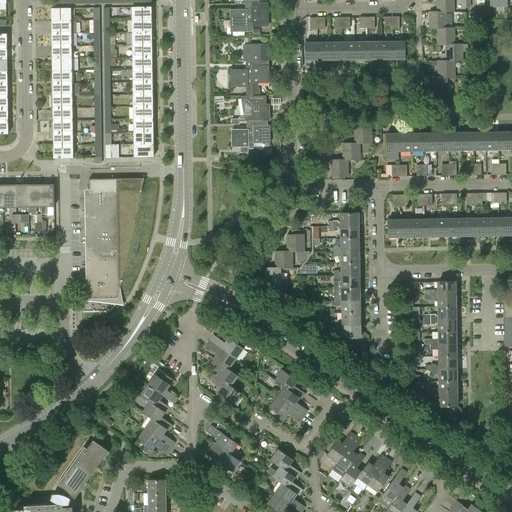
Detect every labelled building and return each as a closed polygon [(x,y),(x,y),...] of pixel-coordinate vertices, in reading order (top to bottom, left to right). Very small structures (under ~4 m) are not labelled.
[(251,0),(251,7),(252,27),(268,27),(267,3),(259,3),(259,1),(259,0),(251,0)] [(436,0),(437,13),(446,13),(454,13),(453,0),(436,0)] [(252,30),(252,27),(251,7),(246,7),(246,11),(230,11),(231,32),(251,32),(252,30)] [(132,21),(151,21),(151,8),(132,8),(132,21)] [(78,17),(71,17),(71,9),(51,9),(51,22),(76,22),(80,22),(80,19),(78,17)] [(446,13),(437,13),(429,13),(429,30),(437,29),(446,29),(446,28),(446,13)] [(334,29),(342,29),(342,18),(334,18),(334,29)] [(350,18),(342,18),(342,29),(350,29),(350,18)] [(360,29),(368,29),(368,18),(360,18),(360,29)] [(376,18),(368,18),(368,29),(376,29),(376,18)] [(132,34),(152,33),(151,21),(132,21),(132,34)] [(76,22),(51,22),(52,34),(71,34),(76,34),(76,22)] [(446,28),(446,29),(437,29),(437,46),(446,46),(454,45),(454,28),(446,28)] [(132,46),(152,46),(152,33),(132,34),(132,46)] [(52,47),(71,47),(71,34),(52,34),(52,47)] [(367,43),(367,60),(380,60),(379,42),(367,43)] [(379,42),(380,60),(392,60),(392,42),(379,42)] [(404,42),(392,42),(392,60),(405,60),(404,42)] [(305,61),(317,61),(317,43),(305,43),(305,61)] [(317,43),(317,61),(330,61),(330,43),(317,43)] [(330,43),(330,61),(343,61),(342,43),(330,43)] [(342,43),(343,61),(355,60),(355,43),(342,43)] [(355,43),(355,60),(367,60),(367,43),(355,43)] [(454,45),(446,46),(446,61),(446,62),(454,61),(462,61),(462,45),(454,45)] [(132,58),(152,58),(152,46),(132,46),(132,58)] [(252,63),(258,63),(258,61),(260,61),(268,61),(268,46),(244,46),(244,61),(246,61),(246,68),(252,68),(252,63)] [(52,59),(71,59),(71,47),(52,47),(52,59)] [(132,71),(152,71),(152,58),(132,58),(132,71)] [(52,72),(72,72),(71,59),(52,59),(52,72)] [(454,61),(446,62),(446,61),(438,61),(438,78),(446,78),(454,78),(454,61)] [(258,67),(258,63),(252,63),(252,68),(252,83),(253,83),(258,83),(268,83),(268,67),(258,67)] [(246,97),(253,97),(253,95),(253,88),(253,83),(252,83),(252,68),(246,68),(246,71),(231,71),(231,87),(246,87),(246,97)] [(152,83),(152,71),(132,71),(127,71),(127,84),(133,84),(152,83)] [(52,84),(72,84),(72,72),(52,72),(52,84)] [(446,78),(438,78),(430,78),(430,95),(446,95),(446,78)] [(133,96),(152,95),(152,83),(133,84),(133,96)] [(79,96),(79,84),(72,84),(52,84),(52,97),(72,96),(79,96)] [(133,108),(152,108),(152,95),(133,96),(133,108)] [(52,109),(72,109),(72,96),(52,97),(52,109)] [(253,121),(258,121),(269,121),(269,116),(266,116),(266,114),(269,114),(269,105),(244,106),(244,121),(247,121),(247,126),(253,126),(253,121)] [(133,121),(153,121),(152,108),(133,108),(133,121)] [(53,121),(72,121),(72,109),(52,109),(53,121)] [(53,134),(72,134),(72,121),(53,121),(53,134)] [(133,133),(153,133),(153,121),(133,121),(133,133)] [(259,127),(258,121),(253,121),(253,126),(253,148),(253,157),(254,157),(262,156),(262,143),(269,143),(269,127),(259,127)] [(94,126),(91,126),(91,133),(94,133),(101,133),(101,125),(94,125),(94,126)] [(253,126),(247,126),(247,131),(240,131),(232,131),(232,147),(240,147),(240,153),(248,153),(248,148),(253,148),(253,126)] [(354,144),(360,143),(360,144),(371,144),(371,127),(354,127),(354,144)] [(511,132),(498,133),(498,151),(511,150),(511,132)] [(133,145),(153,145),(153,133),(133,133),(133,145)] [(449,151),(449,133),(436,134),(436,151),(449,151)] [(461,151),(461,133),(449,133),(449,151),(461,151)] [(474,151),(473,133),(461,133),(461,151),(474,151)] [(486,151),(486,133),(473,133),(474,151),(486,151)] [(498,151),(498,133),(486,133),(486,151),(498,151)] [(53,146),(72,146),(72,134),(53,134),(53,146)] [(386,152),(399,152),(399,134),(386,134),(386,152)] [(399,134),(399,152),(411,152),(411,134),(399,134)] [(424,152),(424,134),(411,134),(411,152),(424,152)] [(436,151),(436,134),(424,134),(424,152),(436,151)] [(360,143),(354,144),(342,144),(343,160),(348,160),(348,161),(360,161),(360,144),(360,143)] [(118,158),(118,145),(111,145),(105,145),(105,158),(111,158),(118,158)] [(153,145),(133,145),(133,158),(153,158),(153,145)] [(53,146),(53,159),(73,159),(72,146),(53,146)] [(348,177),(348,161),(348,160),(343,160),(331,160),(331,177),(348,177)] [(140,193),(141,193),(141,191),(143,181),(144,179),(144,178),(117,179),(91,179),(88,179),(89,190),(89,200),(90,300),(116,299),(117,299),(119,291),(121,281),(121,279),(140,193)] [(15,208),(15,185),(3,185),(3,208),(15,208)] [(28,208),(28,185),(15,185),(15,208),(28,208)] [(41,208),(40,185),(28,185),(28,208),(41,208)] [(53,185),(40,185),(41,208),(41,215),(46,215),(46,208),(53,208),(53,185)] [(328,221),(328,226),(358,226),(357,213),(339,214),(340,222),(337,222),(337,221),(328,221)] [(511,228),(511,218),(499,219),(499,236),(511,235),(511,228)] [(437,220),(437,237),(450,237),(450,219),(437,220)] [(450,219),(450,237),(462,237),(462,219),(450,219)] [(462,219),(462,237),(474,237),(474,219),(462,219)] [(474,219),(474,237),(487,236),(487,219),(474,219)] [(487,219),(487,236),(499,236),(499,219),(487,219)] [(388,238),(400,238),(400,220),(387,221),(388,238)] [(413,238),(412,220),(400,220),(400,238),(413,238)] [(412,220),(413,238),(425,238),(424,220),(412,220)] [(424,220),(425,238),(437,237),(437,220),(424,220)] [(340,238),(358,238),(358,226),(328,226),(328,231),(337,231),(337,230),(340,230),(340,238)] [(287,252),(292,252),(304,252),(304,234),(300,234),(292,235),(287,235),(287,251),(287,252)] [(332,251),(358,251),(358,238),(340,238),(340,248),(338,248),(337,246),(332,246),(332,251)] [(292,252),(287,252),(287,251),(275,251),(275,268),(280,268),(292,268),(292,252)] [(341,263),(359,263),(358,251),(332,251),(332,256),(338,256),(338,254),(340,254),(341,263)] [(333,276),(359,276),(359,263),(341,263),(341,272),(338,272),(338,271),(333,271),(333,276)] [(280,268),(275,268),(263,268),(264,285),(280,285),(280,268)] [(333,288),(359,288),(359,276),(333,276),(333,288)] [(424,290),(424,295),(456,295),(456,282),(438,282),(438,291),(435,291),(435,290),(430,290),(424,290)] [(359,288),(333,288),(334,301),(359,300),(359,288)] [(438,307),(456,307),(456,295),(424,295),(424,300),(436,300),(436,299),(438,299),(438,307)] [(342,313),(360,312),(359,300),(334,301),(334,306),(339,306),(339,304),(342,304),(342,313)] [(423,320),(456,319),(456,307),(438,307),(438,316),(436,316),(436,315),(423,315),(423,320)] [(334,326),(360,325),(360,312),(342,313),(342,322),(340,322),(340,321),(334,321),(334,326)] [(438,332),(456,332),(456,319),(423,320),(423,325),(436,325),(436,324),(438,324),(438,332)] [(360,338),(360,325),(334,326),(334,331),(340,331),(340,329),(343,329),(343,338),(360,338)] [(431,344),(456,344),(456,332),(438,332),(438,341),(436,341),(436,339),(431,339),(431,344)] [(213,335),(209,341),(236,360),(243,349),(228,338),(224,344),(222,343),(222,341),(213,335)] [(213,359),(229,370),(236,360),(209,341),(205,346),(214,353),(215,352),(217,354),(213,359)] [(456,344),(431,344),(431,350),(436,350),(436,348),(438,348),(438,357),(457,357),(456,344)] [(219,370),(215,375),(231,386),(238,376),(229,370),(213,359),(211,357),(207,363),(216,369),(217,369),(219,370)] [(431,369),(457,369),(457,357),(438,357),(438,365),(436,365),(436,364),(431,364),(431,365),(431,369)] [(439,381),(457,381),(457,369),(431,369),(431,374),(436,374),(436,373),(439,373),(439,381)] [(284,387),(299,398),(302,399),(305,394),(297,387),(296,388),(294,387),(298,381),(283,370),(275,380),(284,387)] [(155,374),(147,384),(163,396),(174,404),(178,399),(168,392),(168,393),(166,391),(171,385),(169,384),(172,380),(160,371),(157,375),(155,374)] [(231,386),(215,375),(213,373),(209,380),(218,387),(219,386),(221,387),(217,393),(233,404),(241,393),(240,392),(231,386)] [(431,394),(457,394),(457,381),(439,381),(439,390),(436,390),(436,389),(431,389),(431,394)] [(159,402),(163,396),(147,384),(139,395),(149,402),(149,401),(165,413),(167,415),(171,409),(162,402),(161,403),(159,402)] [(299,398),(284,387),(277,397),(304,416),(308,410),(298,404),(298,405),(295,403),(299,398)] [(457,407),(457,394),(431,394),(421,394),(421,400),(431,400),(431,399),(437,399),(437,398),(439,398),(439,407),(457,407)] [(300,422),(304,416),(277,397),(269,407),(279,414),(277,417),(284,422),(285,419),(284,418),(289,412),(291,414),(290,415),(300,422)] [(149,402),(142,412),(151,419),(167,430),(169,432),(173,426),(164,419),(163,420),(161,418),(165,413),(149,401),(149,402)] [(167,430),(151,419),(144,429),(171,449),(175,443),(166,436),(165,437),(163,436),(167,430)] [(219,438),(216,443),(215,444),(231,454),(238,444),(211,425),(207,430),(217,437),(217,436),(219,438)] [(167,454),(171,449),(144,429),(137,439),(143,444),(152,451),(156,445),(159,446),(158,447),(167,454)] [(325,456),(336,464),(355,436),(350,432),(343,442),(344,442),(342,445),(336,440),(325,456)] [(355,436),(336,464),(333,467),(342,476),(346,471),(358,455),(357,455),(352,451),(353,449),(354,450),(361,440),(355,436)] [(87,449),(84,447),(54,489),(60,493),(59,495),(53,494),(52,499),(57,502),(56,504),(24,506),(24,509),(14,510),(13,511),(72,511),(72,506),(72,505),(73,501),(82,489),(94,471),(96,468),(108,451),(93,440),(89,447),(87,449)] [(232,472),(240,461),(231,454),(215,444),(216,443),(213,442),(209,448),(219,454),(219,453),(222,455),(218,460),(215,459),(212,464),(224,473),(228,468),(232,472)] [(154,452),(152,451),(143,444),(140,449),(151,457),(154,452)] [(269,459),(279,466),(295,477),(297,478),(301,473),(291,466),(291,467),(288,465),(292,460),(276,448),(269,459)] [(346,471),(342,476),(339,480),(350,488),(357,478),(356,478),(360,472),(355,468),(357,466),(358,466),(364,457),(359,453),(357,455),(358,455),(346,471)] [(356,478),(357,478),(366,485),(386,458),(381,454),(374,464),(373,466),(367,462),(360,472),(356,478)] [(392,462),(386,458),(366,485),(377,493),(388,477),(383,473),(384,471),(385,471),(392,462)] [(291,483),(295,477),(279,466),(275,471),(270,468),(267,473),(281,483),(297,494),(299,496),(303,490),(293,483),(293,484),(291,483)] [(388,508),(392,503),(403,487),(397,484),(399,481),(400,482),(406,473),(401,469),(381,496),(383,497),(379,502),(388,508)] [(147,480),(147,494),(165,493),(165,480),(147,480)] [(281,483),(274,493),(290,504),(300,511),(301,511),(305,507),(296,500),(295,501),(293,500),(297,494),(281,483)] [(392,503),(388,508),(385,511),(401,511),(406,505),(401,501),(402,498),(403,499),(410,489),(404,485),(403,487),(392,503)] [(165,493),(147,494),(147,506),(165,505),(165,493)] [(286,510),(290,504),(274,493),(266,503),(278,511),(290,511),(289,510),(288,511),(286,510)] [(415,493),(406,505),(401,511),(416,511),(411,508),(413,506),(414,506),(420,497),(415,493)] [(456,501),(452,506),(460,511),(482,511),(470,504),(466,509),(465,508),(465,507),(456,501)]
